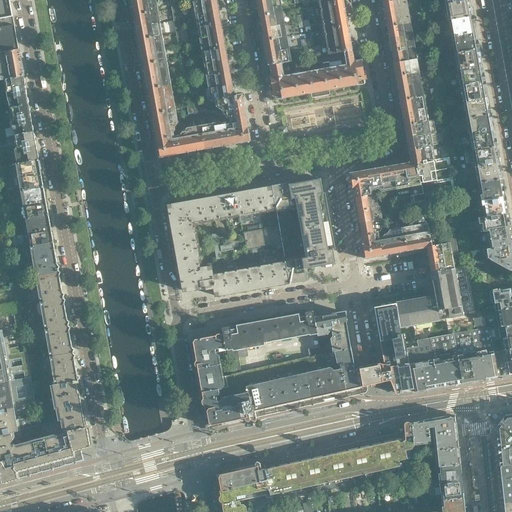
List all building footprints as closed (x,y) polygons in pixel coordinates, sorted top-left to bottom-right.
[(19,49),(9,0),(0,0),(0,52),(19,50),(19,49)] [(156,11),(153,0),(148,0),(132,3),(134,15),(156,11)] [(218,10),(216,0),(203,0),(195,2),(197,14),(218,10)] [(280,12),(278,0),(277,0),(257,4),(259,16),(280,12)] [(407,11),(405,0),(396,0),(383,2),(385,15),(407,11)] [(472,16),(469,0),(466,0),(445,4),(447,12),(449,11),(451,20),(472,16)] [(345,13),(343,1),(321,5),(324,17),(345,13)] [(221,22),(218,10),(197,14),(199,26),(221,22)] [(158,24),(156,11),(134,15),(136,28),(158,24)] [(410,23),(407,11),(385,15),(387,27),(410,23)] [(282,25),(280,12),(259,16),(261,28),(282,25)] [(347,26),(345,13),(324,17),(326,29),(347,26)] [(475,33),(472,16),(451,20),(453,32),(450,32),(451,37),(475,33)] [(223,35),(221,22),(199,26),(201,39),(223,35)] [(412,35),(410,23),(387,27),(389,39),(412,35)] [(160,36),(158,24),(136,28),(139,40),(160,36)] [(285,37),(282,25),(261,28),(263,41),(285,37)] [(349,38),(347,26),(326,29),(328,42),(349,38)] [(478,49),(475,33),(451,37),(452,42),(454,41),(456,53),(478,49)] [(225,47),(223,35),(201,39),(204,51),(225,47)] [(414,48),(412,35),(389,39),(391,52),(414,48)] [(162,48),(160,36),(139,40),(141,52),(162,48)] [(287,49),(285,37),(263,41),(266,53),(287,49)] [(352,51),(349,38),(328,42),(330,54),(343,52),(352,51)] [(227,59),(225,47),(204,51),(206,63),(227,59)] [(164,61),(162,48),(141,52),(143,65),(164,61)] [(416,60),(414,48),(391,52),(394,64),(416,60)] [(289,62),(287,49),(266,53),(268,66),(282,63),(289,62)] [(481,65),(478,49),(456,53),(459,64),(456,65),(457,70),(481,65)] [(0,67),(21,63),(19,50),(0,52),(0,67)] [(366,83),(361,60),(354,62),(352,51),(343,52),(345,63),(329,66),(329,62),(324,63),(323,62),(306,65),(306,66),(301,67),(302,71),(284,74),(282,63),(268,66),(274,100),(311,93),(312,98),(330,95),(329,90),(366,83)] [(229,72),(227,59),(206,63),(208,76),(229,72)] [(419,72),(416,60),(394,64),(396,76),(419,72)] [(167,73),(164,61),(143,65),(145,77),(167,73)] [(24,77),(21,63),(0,67),(2,81),(7,80),(24,77)] [(484,82),(481,65),(457,70),(458,74),(460,74),(462,85),(484,82)] [(232,84),(229,72),(208,76),(210,88),(232,84)] [(421,85),(419,72),(396,76),(398,89),(421,85)] [(169,85),(167,73),(145,77),(147,89),(169,85)] [(26,91),(24,77),(7,80),(8,87),(5,87),(7,94),(26,91)] [(487,98),(484,82),(462,85),(464,97),(462,97),(463,102),(487,98)] [(234,96),(232,84),(210,88),(212,98),(214,99),(214,100),(234,96)] [(171,98),(169,85),(147,89),(150,101),(171,98)] [(423,97),(421,85),(398,89),(400,101),(423,97)] [(28,105),(26,91),(7,94),(8,102),(11,101),(12,108),(28,105)] [(242,95),(234,96),(214,100),(215,102),(217,104),(218,106),(220,108),(220,110),(223,112),(244,108),(242,95)] [(425,109),(423,97),(400,101),(402,113),(425,109)] [(173,110),(171,98),(150,101),(152,114),(173,110)] [(490,114),(487,98),(463,102),(464,107),(466,107),(468,118),(490,114)] [(31,119),(28,105),(12,108),(13,114),(10,114),(12,122),(31,119)] [(246,122),(244,108),(223,112),(223,115),(225,116),(226,119),(228,120),(229,123),(231,124),(246,122)] [(427,121),(425,109),(402,113),(405,126),(427,121)] [(175,122),(173,110),(152,114),(154,126),(175,122)] [(493,130),(490,114),(468,118),(470,129),(468,130),(469,135),(493,130)] [(33,132),(31,119),(12,122),(13,129),(6,130),(7,137),(16,135),(33,132)] [(430,134),(427,121),(405,126),(407,138),(430,134)] [(173,133),(176,129),(175,127),(176,126),(175,122),(154,126),(157,140),(174,137),(174,136),(173,133)] [(250,141),(246,122),(231,124),(229,123),(226,123),(230,145),(250,141)] [(230,145),(226,123),(213,125),(217,147),(230,145)] [(217,147),(213,125),(201,128),(205,149),(217,147)] [(288,134),(286,127),(279,128),(280,135),(288,134)] [(205,149),(201,128),(189,130),(192,151),(205,149)] [(192,151),(189,130),(185,131),(184,132),(182,132),(180,135),(176,136),(180,154),(192,151)] [(496,147),(493,130),(469,135),(470,140),(472,139),(474,150),(474,151),(496,147)] [(36,146),(33,132),(16,135),(18,142),(15,142),(16,150),(36,146)] [(432,146),(430,134),(407,138),(409,150),(432,146)] [(180,154),(176,136),(174,136),(174,137),(157,140),(160,157),(180,154)] [(38,160),(36,146),(16,150),(19,163),(38,160),(38,159),(38,160)] [(434,159),(432,146),(409,150),(411,163),(434,159)] [(499,163),(496,147),(474,151),(474,150),(451,155),(454,171),(475,168),(475,167),(499,163)] [(448,188),(442,157),(434,159),(411,163),(404,164),(408,185),(420,183),(422,193),(448,188)] [(43,187),(38,160),(19,163),(18,163),(23,191),(43,187)] [(502,179),(499,163),(475,167),(475,168),(476,172),(478,172),(480,183),(502,179)] [(408,185),(404,164),(392,166),(395,187),(408,185)] [(395,187),(392,166),(379,168),(383,189),(395,187)] [(383,189),(379,168),(367,171),(370,190),(378,189),(378,190),(383,189)] [(370,190),(367,171),(350,174),(354,196),(371,193),(370,190)] [(331,241),(329,226),(324,201),(325,201),(324,194),(323,194),(320,179),(282,186),(282,185),(277,186),(277,187),(272,188),(275,208),(278,222),(279,226),(273,227),(260,229),(254,231),(248,232),(243,232),(246,250),(251,249),(257,248),(263,247),(276,245),(282,244),(283,248),(285,262),(289,282),(289,283),(294,282),(294,281),(307,279),(305,269),(315,267),(315,265),(322,264),(322,266),(335,264),(333,249),(334,248),(333,241),(331,241)] [(505,196),(502,179),(480,183),(482,196),(480,196),(481,201),(505,196)] [(48,215),(43,187),(23,191),(28,219),(48,215)] [(275,208),(272,188),(271,188),(270,187),(265,188),(265,189),(259,190),(263,211),(275,208)] [(263,211),(259,190),(258,189),(253,190),(253,191),(247,192),(251,213),(263,211)] [(251,213),(247,192),(246,191),(241,192),(241,193),(235,194),(239,215),(251,213)] [(239,215),(235,194),(234,193),(229,194),(229,195),(223,196),(227,217),(239,215)] [(375,206),(373,195),(371,193),(354,196),(356,209),(375,206)] [(227,217),(223,196),(223,197),(222,195),(217,196),(217,198),(211,199),(215,219),(227,217)] [(508,213),(505,196),(481,201),(482,206),(484,205),(486,217),(508,213)] [(215,219),(211,199),(210,198),(205,199),(205,200),(199,201),(203,221),(215,219)] [(203,221),(199,201),(198,200),(193,201),(193,202),(169,206),(172,223),(191,220),(192,222),(202,221),(203,222),(203,221)] [(380,219),(377,206),(377,205),(375,206),(356,209),(358,223),(378,219),(380,219)] [(511,245),(511,234),(508,213),(486,217),(478,218),(479,226),(483,225),(484,231),(489,231),(492,247),(492,249),(511,245)] [(53,242),(48,215),(28,219),(33,246),(53,243),(53,242)] [(380,231),(378,219),(358,223),(361,236),(378,233),(380,231)] [(194,233),(192,222),(191,220),(172,223),(174,237),(195,233),(195,232),(194,233)] [(432,246),(428,225),(416,227),(419,249),(426,247),(432,246)] [(419,249),(416,227),(403,230),(407,251),(419,249)] [(407,251),(403,230),(390,232),(394,253),(407,251)] [(394,253),(390,232),(387,232),(386,234),(384,234),(383,237),(379,237),(378,237),(382,255),(394,253)] [(197,245),(195,233),(174,237),(176,249),(197,245)] [(382,255),(378,237),(379,237),(378,233),(361,236),(365,258),(382,255)] [(58,270),(53,243),(33,246),(32,246),(37,274),(58,270)] [(450,256),(448,243),(432,246),(426,247),(429,260),(450,256)] [(199,257),(197,245),(176,249),(178,261),(199,257)] [(511,245),(492,249),(492,247),(482,249),(482,251),(484,251),(485,255),(487,258),(511,271),(511,245)] [(452,269),(452,268),(450,256),(429,260),(431,272),(452,269)] [(200,268),(198,258),(199,257),(178,261),(181,274),(200,270),(200,268)] [(289,282),(285,262),(272,264),(276,284),(277,284),(277,285),(283,285),(282,283),(289,282)] [(276,284),(272,264),(260,266),(264,287),(265,286),(265,288),(271,287),(270,286),(276,284)] [(215,287),(212,275),(213,275),(211,266),(200,268),(200,270),(181,274),(184,291),(206,287),(206,289),(214,287),(215,287)] [(264,287),(260,266),(248,268),(252,289),(253,289),(253,290),(259,289),(258,288),(264,287)] [(475,314),(468,275),(471,274),(469,266),(455,268),(452,268),(452,269),(431,272),(431,274),(433,297),(395,304),(399,328),(475,314)] [(252,289),(248,268),(236,270),(240,291),(241,291),(241,292),(247,291),(246,290),(252,289)] [(63,298),(58,270),(37,274),(42,301),(63,298)] [(240,291),(236,270),(224,272),(228,293),(229,293),(229,294),(235,293),(234,292),(240,291)] [(224,272),(213,275),(212,275),(215,287),(214,287),(216,295),(217,295),(217,296),(223,295),(222,294),(228,293),(224,272)] [(511,294),(510,295),(510,294),(510,293),(509,293),(509,292),(508,292),(507,291),(506,291),(505,291),(500,292),(500,290),(497,290),(496,290),(492,291),(495,311),(500,310),(511,307),(511,294)] [(68,325),(63,298),(42,301),(47,329),(68,325)] [(20,309),(19,306),(18,300),(10,301),(12,314),(20,312),(20,309)] [(395,304),(374,307),(380,343),(392,341),(401,391),(413,389),(406,349),(404,338),(400,339),(399,328),(395,304)] [(511,307),(500,310),(503,326),(511,324),(511,307)] [(264,344),(317,334),(314,318),(313,311),(312,311),(311,311),(311,312),(306,313),(305,309),(297,311),(298,314),(237,325),(236,322),(228,323),(229,327),(223,328),(223,327),(222,327),(222,328),(223,335),(225,348),(230,375),(240,373),(238,362),(248,360),(246,349),(265,346),(264,344)] [(22,325),(21,315),(20,312),(12,314),(14,326),(22,325)] [(348,332),(344,313),(331,315),(334,331),(333,331),(334,334),(348,332)] [(334,331),(331,315),(314,318),(317,334),(333,331),(334,331)] [(511,336),(511,324),(503,326),(500,326),(502,338),(511,336)] [(25,338),(22,325),(14,326),(17,339),(25,338)] [(73,353),(68,325),(47,329),(52,357),(73,353)] [(486,379),(481,351),(477,330),(453,334),(462,383),(486,379)] [(351,348),(348,332),(334,334),(333,335),(336,351),(337,351),(351,348)] [(462,383),(453,334),(429,339),(438,387),(462,383)] [(225,348),(223,335),(206,338),(208,348),(214,347),(214,349),(215,349),(225,348)] [(511,348),(511,336),(502,338),(505,350),(511,348)] [(27,350),(25,338),(17,339),(19,352),(27,350)] [(208,348),(206,338),(193,340),(196,357),(215,353),(215,349),(214,349),(214,347),(208,348)] [(438,387),(429,339),(416,341),(417,347),(406,349),(413,389),(414,392),(438,387)] [(401,391),(392,341),(380,343),(383,360),(379,361),(379,363),(367,365),(358,367),(358,365),(354,365),(347,366),(348,368),(341,370),(346,390),(371,384),(390,380),(395,392),(401,391)] [(354,365),(351,348),(337,351),(339,363),(340,363),(341,370),(348,368),(347,366),(354,365)] [(511,361),(511,348),(505,350),(493,352),(495,364),(507,362),(511,361)] [(493,352),(493,349),(481,351),(486,379),(498,376),(496,369),(495,364),(493,352)] [(27,350),(19,352),(10,353),(12,366),(29,363),(27,350)] [(78,381),(73,353),(52,357),(57,384),(57,385),(78,381)] [(217,365),(215,353),(196,357),(198,369),(217,365)] [(0,368),(9,367),(6,354),(3,354),(3,355),(0,355),(0,368)] [(511,361),(507,362),(508,367),(496,369),(498,376),(498,377),(511,374),(511,361)] [(31,376),(29,363),(12,366),(15,379),(31,376)] [(346,390),(341,370),(340,363),(339,363),(333,364),(334,366),(328,367),(334,393),(346,390)] [(220,377),(217,365),(198,369),(200,381),(220,377)] [(277,372),(275,365),(267,367),(268,374),(277,372)] [(11,379),(9,367),(0,368),(0,381),(11,379)] [(334,393),(328,367),(323,369),(322,367),(310,369),(311,371),(299,374),(299,372),(293,373),(299,401),(334,393)] [(299,401),(293,373),(287,375),(287,377),(281,378),(287,403),(299,401)] [(36,401),(34,389),(31,376),(15,379),(11,379),(0,381),(0,407),(12,405),(12,406),(29,403),(36,401)] [(222,388),(220,377),(200,381),(202,392),(218,389),(218,390),(221,389),(222,388)] [(287,403),(281,378),(276,379),(275,377),(269,379),(275,406),(287,403)] [(275,406),(269,379),(263,380),(264,382),(258,383),(264,408),(275,406)] [(78,393),(78,392),(77,388),(79,388),(78,381),(57,385),(57,384),(53,385),(55,397),(78,393)] [(264,408),(258,383),(252,384),(252,382),(246,384),(248,395),(252,411),(264,408)] [(219,393),(218,390),(218,389),(202,392),(204,404),(213,403),(217,402),(216,398),(219,393)] [(82,404),(81,400),(80,400),(79,392),(78,392),(78,393),(55,397),(57,409),(58,409),(82,404)] [(248,395),(237,397),(242,421),(250,419),(248,412),(252,411),(248,395)] [(242,421),(237,397),(225,400),(230,423),(242,421)] [(230,423),(225,400),(217,402),(213,403),(217,419),(220,418),(221,425),(230,423)] [(217,419),(213,403),(204,404),(207,421),(217,419)] [(84,416),(82,404),(58,409),(61,421),(63,420),(84,416)] [(14,418),(12,406),(12,405),(0,407),(0,420),(14,418)] [(20,430),(40,425),(38,414),(14,418),(0,420),(0,436),(20,431),(20,430)] [(511,414),(505,416),(498,425),(509,433),(510,431),(511,432),(511,414)] [(456,432),(455,417),(455,415),(452,415),(428,420),(428,428),(434,427),(434,434),(456,432)] [(86,428),(84,416),(63,420),(65,432),(86,428)] [(430,442),(428,428),(428,420),(411,423),(413,443),(430,442)] [(416,477),(413,443),(411,423),(410,424),(410,423),(409,423),(408,422),(407,422),(406,422),(405,423),(404,424),(404,425),(405,438),(394,441),(399,466),(402,480),(416,477)] [(511,432),(510,431),(509,433),(498,425),(496,428),(498,449),(511,447),(511,432)] [(90,445),(87,429),(86,428),(65,432),(60,433),(60,432),(55,433),(63,460),(79,456),(78,453),(77,453),(76,450),(88,447),(90,447),(90,446),(91,446),(90,445)] [(13,440),(20,438),(22,438),(20,431),(0,436),(0,448),(9,445),(11,443),(13,440)] [(458,448),(456,432),(434,434),(436,450),(458,448)] [(63,460),(55,433),(51,434),(52,438),(45,440),(51,464),(63,460)] [(28,470),(22,446),(20,438),(13,440),(11,443),(9,445),(0,448),(0,461),(12,458),(18,478),(19,477),(17,473),(28,470)] [(51,464),(45,440),(38,442),(37,438),(32,440),(40,467),(51,464)] [(40,467),(32,440),(28,441),(29,444),(22,446),(28,470),(40,467)] [(399,466),(394,441),(382,444),(388,470),(394,469),(394,467),(399,466)] [(388,470),(382,444),(370,446),(376,471),(381,470),(382,472),(388,470)] [(376,471),(370,446),(359,449),(365,476),(371,474),(371,472),(376,471)] [(511,447),(498,449),(500,466),(511,464),(511,447)] [(460,464),(458,448),(436,450),(438,467),(439,467),(460,464)] [(365,476),(359,449),(347,451),(353,476),(358,475),(358,477),(365,476)] [(353,476),(347,451),(335,454),(341,481),(348,480),(347,478),(353,476)] [(341,481),(335,454),(324,457),(329,482),(335,480),(335,482),(341,481)] [(329,482),(324,457),(312,459),(318,486),(324,485),(324,483),(329,482)] [(18,478),(12,458),(0,461),(0,478),(1,478),(2,483),(3,482),(4,482),(8,481),(17,478),(18,478)] [(318,486),(312,459),(300,462),(306,487),(311,486),(312,488),(318,486)] [(306,487),(300,462),(288,464),(294,491),(301,490),(300,488),(306,487)] [(271,497),(265,470),(261,471),(260,464),(252,466),(253,472),(257,489),(259,499),(271,497)] [(294,491),(288,464),(265,470),(271,497),(276,495),(278,501),(284,500),(290,498),(289,493),(294,491)] [(462,481),(460,464),(439,467),(440,474),(437,474),(438,483),(462,481)] [(511,464),(500,466),(504,503),(511,502),(511,464)] [(257,489),(253,472),(252,466),(240,468),(242,475),(245,491),(257,489)] [(245,491),(242,475),(240,468),(232,470),(233,477),(230,478),(233,494),(245,491)] [(233,494),(230,478),(218,480),(222,503),(235,501),(233,494)] [(463,497),(462,481),(438,483),(439,493),(442,493),(443,500),(463,497)] [(464,511),(463,497),(443,500),(443,506),(441,506),(441,511),(464,511)] [(242,511),(245,511),(243,504),(242,504),(241,502),(239,500),(235,501),(222,503),(223,511),(242,511)]
